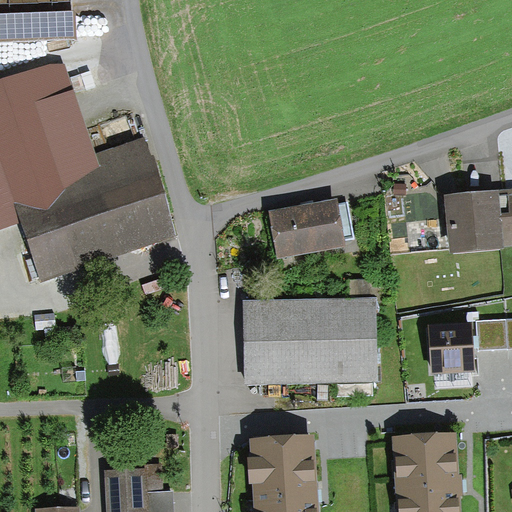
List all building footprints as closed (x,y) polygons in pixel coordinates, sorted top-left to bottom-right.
[(75,0),(0,0),(0,45),(77,42),(75,0)] [(64,77),(0,98),(0,229),(38,216),(58,275),(173,236),(144,152),(95,169),(64,77)] [(511,196),(451,201),(455,246),(511,241),(511,196)] [(338,198),(270,211),(278,258),(346,246),(338,198)] [(352,278),(353,294),(374,293),(373,276),(352,278)] [(375,298),(248,300),(249,381),(376,380),(375,298)] [(511,319),(476,321),(478,351),(511,349),(511,319)] [(472,323),(428,325),(431,374),(475,372),(472,323)] [(459,511),(455,435),(397,438),(401,511),(459,511)] [(315,511),(312,445),(253,448),(256,511),(315,511)] [(106,475),(107,511),(175,511),(174,491),(164,491),(163,463),(147,464),(147,473),(106,475)]
